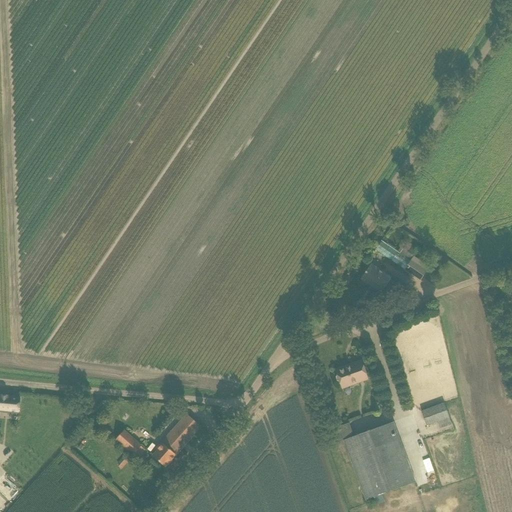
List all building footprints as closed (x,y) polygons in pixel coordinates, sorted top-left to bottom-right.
[(414,257),(405,270),(420,281),(429,268),(414,257)] [(367,271),(362,279),(381,292),(391,278),(371,265),(371,266),(369,264),(365,270),(367,271)] [(336,370),(342,387),(358,381),(359,383),(368,379),(362,363),(348,368),(347,366),(336,370)] [(0,415),(11,417),(13,402),(1,400),(1,399),(0,398),(0,415)] [(427,426),(449,418),(444,403),(421,411),(427,426)] [(165,467),(200,427),(187,415),(157,449),(158,451),(153,456),(165,467)] [(344,440),(366,500),(415,482),(393,422),(344,440)] [(344,439),(354,436),(351,424),(341,427),(344,439)] [(124,430),(116,440),(133,456),(142,446),(124,430)]
